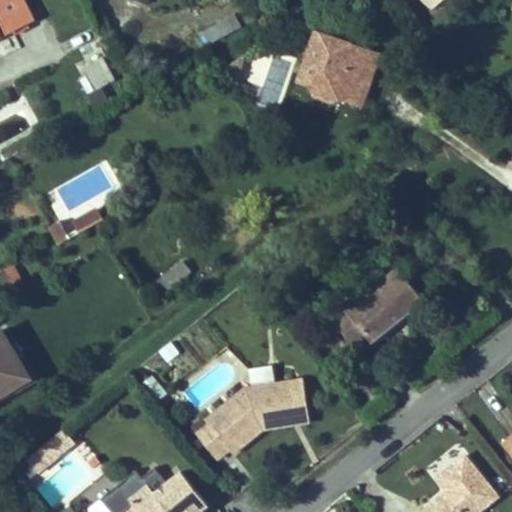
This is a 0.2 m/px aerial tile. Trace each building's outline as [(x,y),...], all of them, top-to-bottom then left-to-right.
[(31,17),(21,0),(0,0),(0,12),(0,13),(8,29),(31,17)] [(425,0),(433,9),(442,0),(425,0)] [(210,43),(242,26),(235,13),(203,30),(210,43)] [(323,43),(326,34),(317,31),(314,40),(323,43)] [(365,70),(372,51),(326,34),(323,43),(314,40),(300,80),(310,83),(314,93),(333,100),(344,95),(362,101),(372,73),(365,70)] [(260,87),(256,101),(281,108),(295,60),(252,48),(242,81),(260,87)] [(372,73),(379,53),(372,51),(365,70),(372,73)] [(235,90),(244,55),(225,68),(235,90)] [(114,79),(103,57),(82,68),(94,89),(114,79)] [(0,113),(0,148),(35,127),(20,102),(0,113)] [(81,232),(104,219),(98,209),(76,222),(81,232)] [(70,238),(60,220),(51,226),(60,243),(70,238)] [(162,294),(192,271),(184,261),(154,284),(162,294)] [(20,280),(10,265),(3,270),(12,285),(20,280)] [(372,341),(424,300),(399,268),(333,319),(354,345),(367,335),(372,341)] [(0,292),(12,285),(3,270),(0,271),(0,292)] [(30,377),(2,330),(0,330),(0,388),(3,393),(30,377)] [(309,421),(302,379),(295,380),(301,416),(265,421),(260,425),(263,428),(309,421)] [(265,421),(301,416),(295,380),(246,388),(206,419),(204,416),(193,425),(199,432),(197,434),(217,459),(229,449),(233,453),(263,428),(260,425),(265,421)] [(54,458),(75,441),(64,428),(43,446),(54,458)] [(38,471),(54,458),(43,446),(28,458),(38,471)] [(477,511),(498,495),(466,455),(438,477),(449,490),(422,511),(477,511)] [(197,511),(208,503),(182,471),(168,483),(155,467),(142,477),(136,470),(101,498),(112,511),(197,511)] [(112,511),(101,498),(89,508),(92,511),(112,511)]
